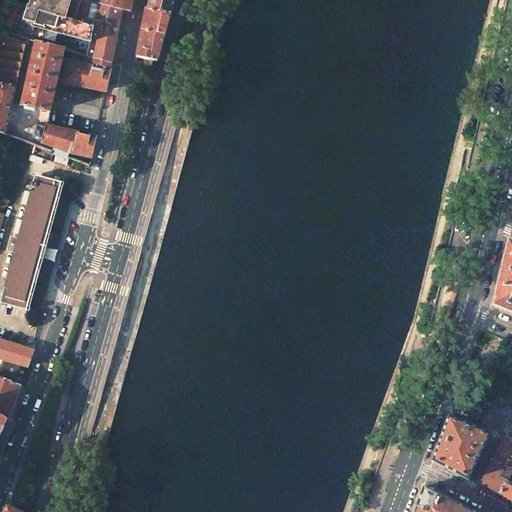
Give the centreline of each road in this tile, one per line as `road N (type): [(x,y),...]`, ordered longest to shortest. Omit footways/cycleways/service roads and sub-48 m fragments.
road 1 (primary): [(119,262),(193,0)]
road 2 (primary): [(48,511),(119,262)]
road 3 (residential): [(140,0),(80,250)]
road 4 (residential): [(80,250),(0,479)]
